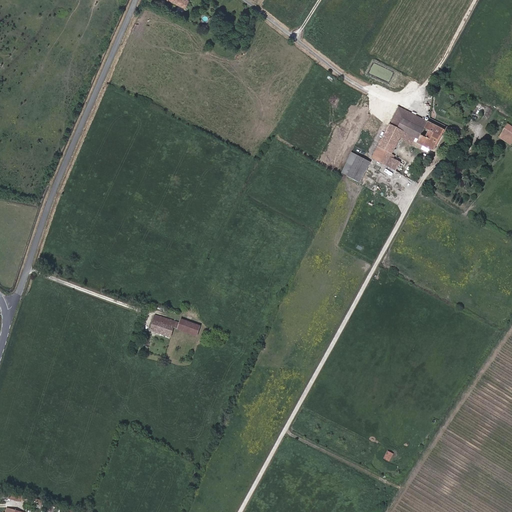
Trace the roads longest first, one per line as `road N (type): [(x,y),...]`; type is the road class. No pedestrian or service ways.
road 1 (residential): [(4,307),(16,299),(136,0)]
road 2 (unknown): [(29,263),(154,313)]
road 3 (track): [(475,0),(413,106)]
